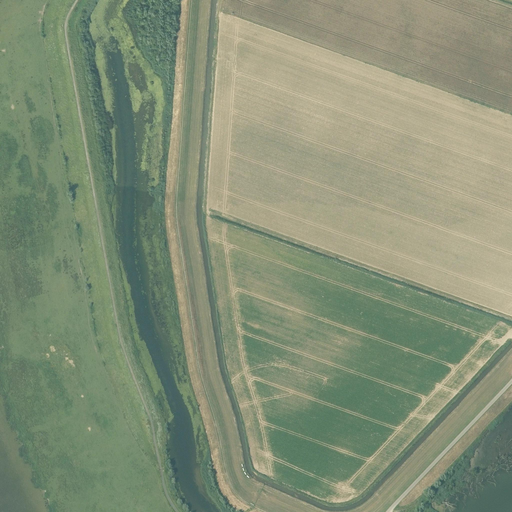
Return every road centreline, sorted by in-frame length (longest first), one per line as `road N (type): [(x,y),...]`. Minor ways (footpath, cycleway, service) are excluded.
road 1 (track): [(192,0),(176,213),(202,380),(230,485),(264,511)]
road 2 (unclassified): [(511,380),(388,511)]
